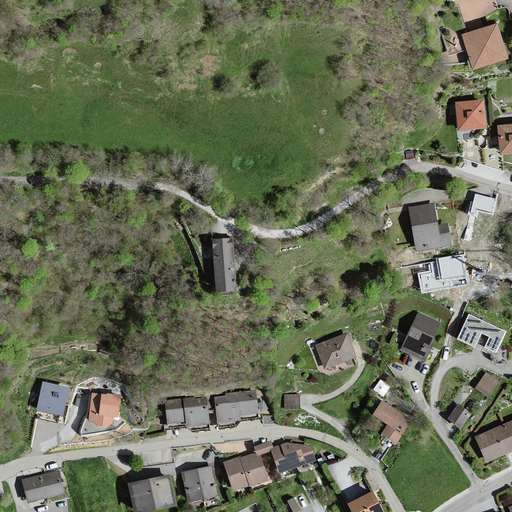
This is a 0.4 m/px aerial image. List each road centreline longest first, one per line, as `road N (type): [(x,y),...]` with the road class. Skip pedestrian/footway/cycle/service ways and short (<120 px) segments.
road 1 (residential): [(0,474),(92,453),(293,433),(354,450),(380,475),(399,511)]
road 2 (residential): [(197,207),(236,231),(293,233),(409,169),(511,191)]
road 3 (track): [(0,176),(109,182),(197,207)]
